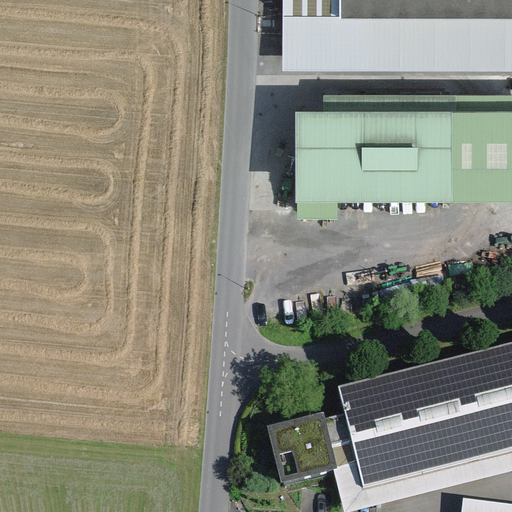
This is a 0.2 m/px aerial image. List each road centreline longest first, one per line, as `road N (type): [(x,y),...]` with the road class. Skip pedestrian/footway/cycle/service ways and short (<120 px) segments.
road 1 (residential): [(224,358),(243,0)]
road 2 (residential): [(224,358),(313,358),(511,308)]
road 3 (residential): [(212,511),(224,358)]
